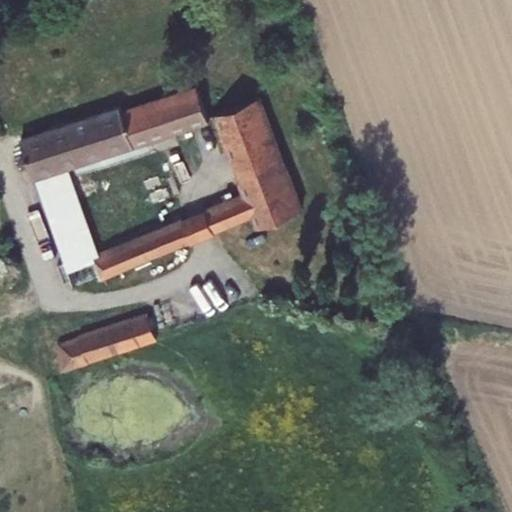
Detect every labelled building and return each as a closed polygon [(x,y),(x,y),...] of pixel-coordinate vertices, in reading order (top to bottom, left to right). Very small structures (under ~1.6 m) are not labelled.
[(28,134),(42,172),(215,111),(205,85),(130,110),(127,101),(28,134)] [(252,187),(200,207),(209,230),(232,221),(239,240),(269,228),(267,222),(309,205),(265,92),(220,105),(252,187)] [(49,192),(81,283),(189,238),(180,215),(106,243),(100,245),(98,239),(77,182),(49,192)] [(104,237),(98,239),(100,245),(106,243),(104,237)] [(154,307),(67,340),(77,366),(164,333),(154,307)]
